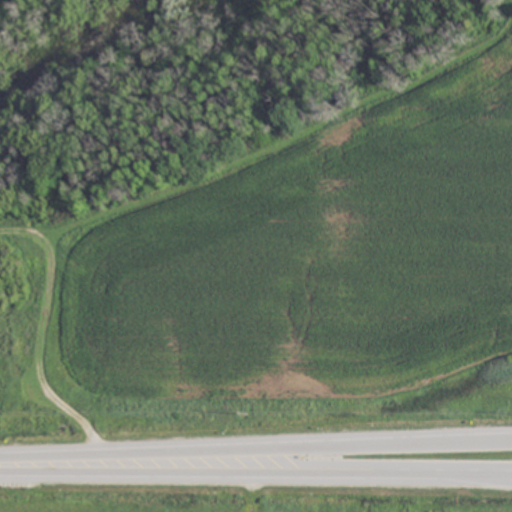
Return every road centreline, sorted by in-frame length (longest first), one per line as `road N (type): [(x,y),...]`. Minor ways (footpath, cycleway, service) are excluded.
road 1 (primary): [(511,442),(0,458)]
road 2 (primary): [(0,470),(511,472)]
